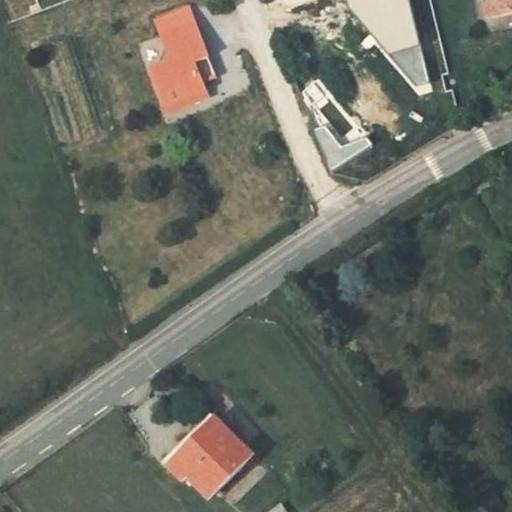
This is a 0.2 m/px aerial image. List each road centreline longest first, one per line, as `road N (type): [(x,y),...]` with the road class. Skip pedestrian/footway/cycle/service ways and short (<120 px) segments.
road 1 (secondary): [(340,227),(0,461)]
road 2 (residential): [(246,0),(340,227)]
road 3 (secondary): [(511,129),(340,227)]
